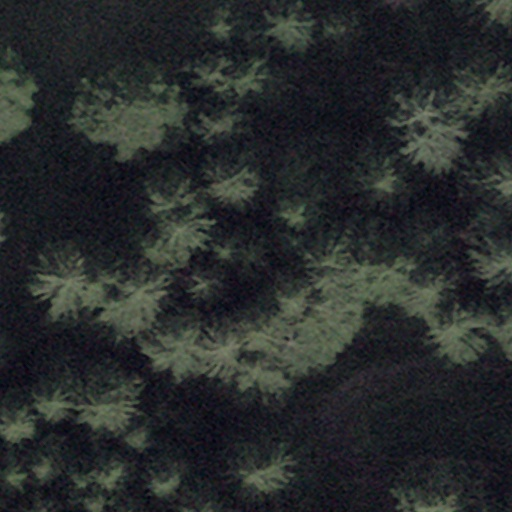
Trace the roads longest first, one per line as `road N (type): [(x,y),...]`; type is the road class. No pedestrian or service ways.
road 1 (track): [(511,327),(345,399),(229,412),(0,301)]
road 2 (track): [(345,399),(328,437),(426,467),(511,472)]
